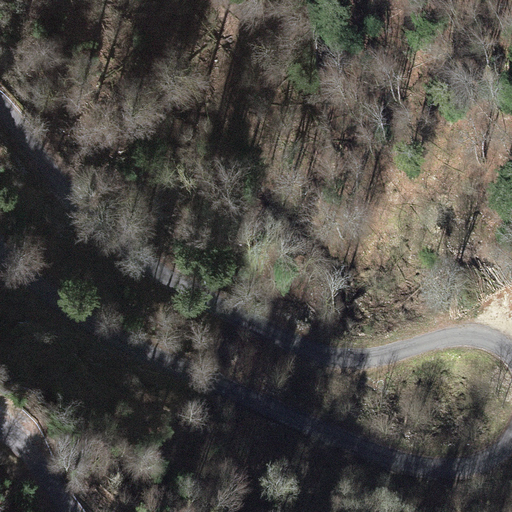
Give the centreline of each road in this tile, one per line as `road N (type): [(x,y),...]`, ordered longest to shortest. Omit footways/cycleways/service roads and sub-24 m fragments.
road 1 (unclassified): [(511,349),(474,336),(356,359),(294,341),(114,240),(0,117)]
road 2 (unclassified): [(0,256),(123,341),(375,450),(461,469),(511,457)]
